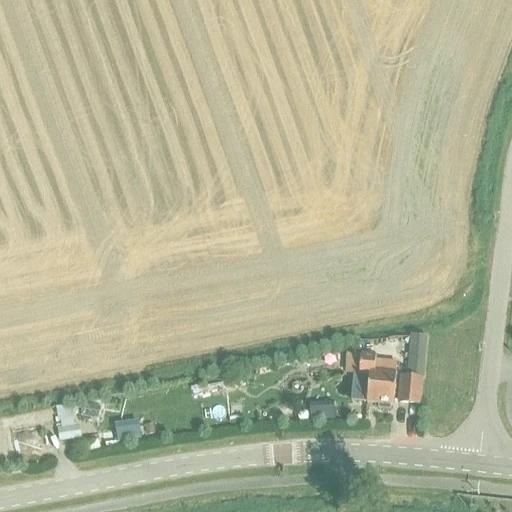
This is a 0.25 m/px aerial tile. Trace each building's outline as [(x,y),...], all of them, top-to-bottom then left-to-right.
[(421,406),(427,339),(412,338),(408,379),(401,379),(399,404),(421,406)] [(347,355),(346,375),(354,376),(352,402),(367,403),(367,405),(380,406),(380,410),(390,411),(391,407),(394,408),(397,376),(398,362),(376,360),(376,358),(360,356),(347,355)] [(83,404),(81,416),(99,419),(101,407),(83,404)] [(334,404),(309,406),(310,422),(335,420),(334,404)] [(280,415),(272,416),(272,424),(280,423),(280,415)] [(120,441),(142,440),(141,421),(119,422),(120,441)] [(79,426),(58,429),(59,442),(81,439),(79,426)]
